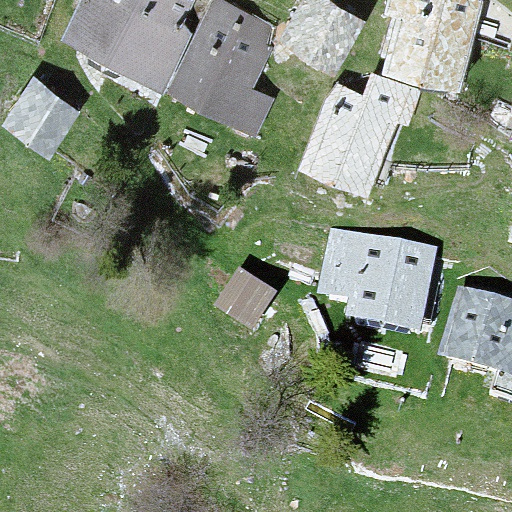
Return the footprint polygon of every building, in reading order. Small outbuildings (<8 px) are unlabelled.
[(188,7),(175,0),(85,0),(64,40),(158,89),(186,35),(176,30),(188,7)] [(262,20),(225,0),(215,0),(168,87),(254,135),(268,99),(233,80),(262,20)] [(356,24),(318,0),(310,0),(284,41),(328,69),(356,24)] [(480,0),(393,0),(390,12),(403,16),(387,71),(455,90),(480,0)] [(365,101),(335,89),(304,166),(363,190),(403,91),(374,79),(365,101)] [(73,115),(34,87),(7,124),(46,153),(73,115)] [(428,253),(334,234),(323,286),(353,293),(349,310),(413,324),(428,253)] [(270,293),(238,272),(218,303),(250,323),(270,293)] [(511,305),(461,292),(445,349),(502,365),(496,386),(511,390),(511,305)]
